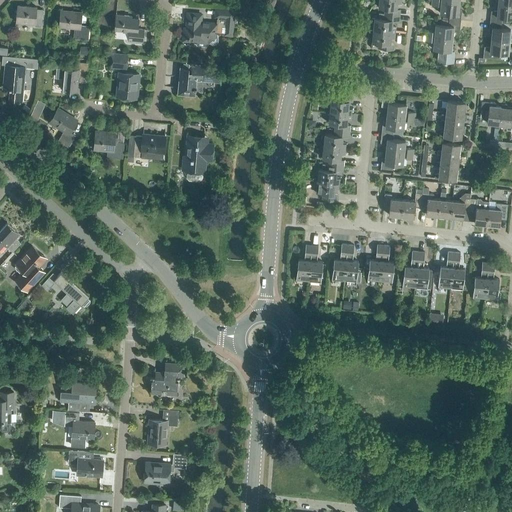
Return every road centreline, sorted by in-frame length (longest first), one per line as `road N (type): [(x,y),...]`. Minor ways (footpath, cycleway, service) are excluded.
road 1 (tertiary): [(264,316),(277,150),(302,51)]
road 2 (residential): [(116,511),(128,276)]
road 3 (tertiary): [(147,255),(0,118)]
road 4 (residential): [(86,106),(159,112),(167,0)]
road 5 (residential): [(360,226),(372,71)]
road 6 (residential): [(128,276),(17,177)]
road 7 (residential): [(505,245),(360,226)]
road 8 (tertiary): [(251,511),(261,374)]
road 9 (tertiary): [(233,342),(215,336),(147,255)]
